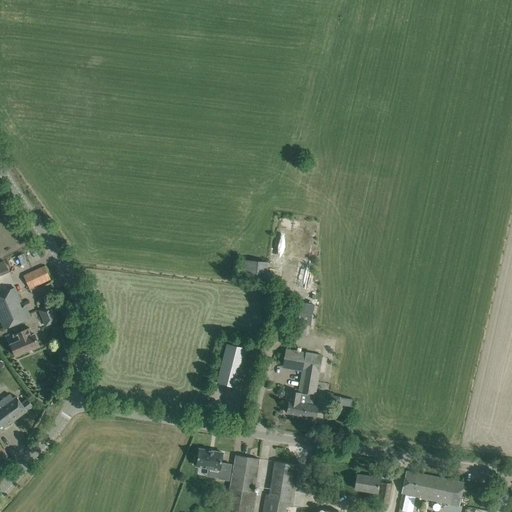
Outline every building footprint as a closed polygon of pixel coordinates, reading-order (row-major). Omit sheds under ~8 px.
[(392,179),(329,169),(312,272),(314,272),(325,274),(326,270),(375,278),(392,179)] [(245,258),(243,277),(269,280),(271,261),(245,258)] [(7,260),(0,262),(0,276),(11,272),(7,260)] [(24,276),(29,288),(50,279),(45,266),(24,276)] [(332,305),(370,311),(375,278),(326,270),(325,274),(314,272),(308,300),(332,305)] [(0,294),(0,318),(4,328),(28,319),(23,307),(21,308),(19,303),(21,302),(15,288),(0,294)] [(292,301),(288,321),(310,325),(314,305),(292,301)] [(51,304),(38,309),(43,321),(48,318),(51,325),(59,321),(51,304)] [(11,344),(16,356),(39,346),(34,334),(32,335),(30,328),(13,335),(16,342),(11,344)] [(247,348),(227,343),(217,383),(237,388),(247,348)] [(301,391),(308,393),(314,394),(315,394),(322,355),(296,351),(293,368),(304,370),(301,391)] [(314,394),(308,393),(306,403),(299,402),(300,393),(292,392),(291,397),(287,396),(286,401),(289,402),(287,413),(316,418),(318,407),(312,406),(314,394)] [(28,399),(22,403),(16,396),(13,398),(10,394),(0,401),(0,408),(5,416),(0,420),(5,427),(33,406),(28,399)] [(330,396),(329,403),(352,407),(353,400),(330,396)] [(0,466),(10,459),(0,445),(0,466)] [(198,457),(195,457),(194,464),(197,465),(197,466),(220,470),(218,479),(229,481),(232,464),(221,463),(223,453),(214,451),(209,450),(208,451),(199,449),(198,457)] [(230,503),(228,511),(252,511),(254,507),(257,493),(254,492),(259,459),(236,455),(230,488),(233,489),(230,503)] [(285,511),(287,503),(293,504),(299,465),(275,461),(269,499),(265,498),(262,511),(285,511)] [(423,487),(425,476),(407,472),(403,493),(427,498),(429,488),(423,487)] [(380,479),(357,475),(355,489),(378,493),(380,479)] [(459,505),(461,493),(463,483),(425,476),(423,487),(429,488),(427,498),(459,505)] [(392,484),(382,483),(379,502),(382,502),(381,506),(388,508),(392,484)]
